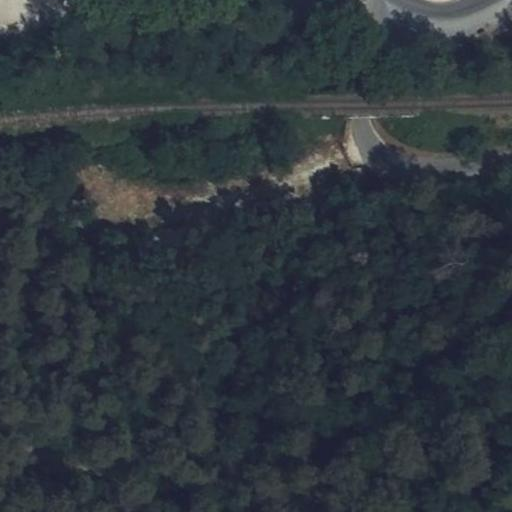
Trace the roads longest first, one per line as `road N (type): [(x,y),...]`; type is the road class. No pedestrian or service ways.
road 1 (track): [(371,511),(0,430)]
road 2 (unclassified): [(358,86),(363,134),(394,165),(433,173),(511,166)]
